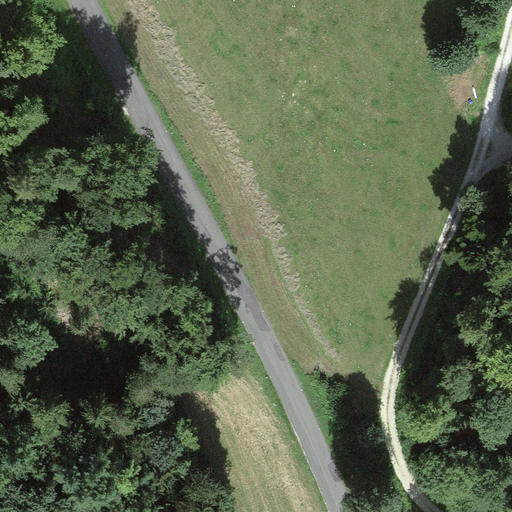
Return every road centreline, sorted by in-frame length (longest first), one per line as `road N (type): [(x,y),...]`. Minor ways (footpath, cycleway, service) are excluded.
road 1 (tertiary): [(344,511),(271,353),(82,0)]
road 2 (track): [(435,511),(405,474),(386,416),(490,146)]
road 3 (track): [(490,146),(511,23)]
